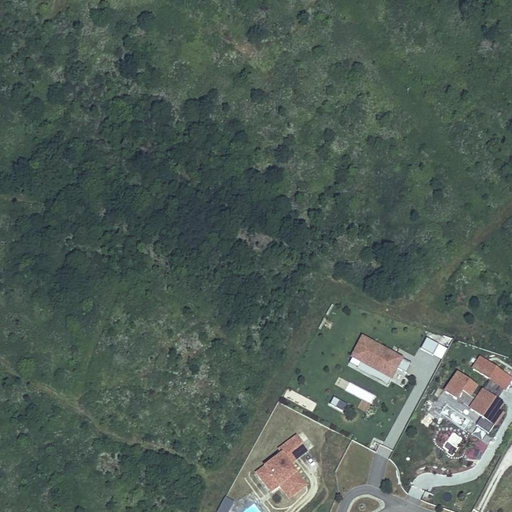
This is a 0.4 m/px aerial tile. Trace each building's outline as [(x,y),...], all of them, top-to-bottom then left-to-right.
[(358,362),(355,368),(368,375),(371,369),(389,378),(394,368),(404,374),(409,364),(399,359),(397,361),(393,359),(394,356),(360,338),(351,354),(360,359),(358,362)] [(424,338),(418,349),(430,356),(436,345),(424,338)] [(471,369),(502,390),(509,379),(478,358),(471,369)] [(371,369),(368,375),(385,384),(389,378),(371,369)] [(456,374),(443,393),(454,400),(460,391),(474,401),(468,410),(480,418),(474,426),(486,434),(500,414),(495,411),(500,404),(481,391),(476,398),(469,393),(474,386),(456,374)] [(331,398),(327,405),(334,408),(338,401),(331,398)] [(254,474),(264,487),(272,480),(277,486),(282,482),(292,495),(304,486),(290,468),(288,470),(286,466),(287,465),(306,451),(294,436),(276,451),(279,455),(254,474)] [(272,480),(264,487),(268,493),(277,486),(272,480)] [(282,482),(277,486),(287,499),(292,495),(282,482)] [(227,490),(224,496),(232,500),(235,494),(227,490)] [(224,496),(219,504),(227,508),(232,500),(224,496)]
